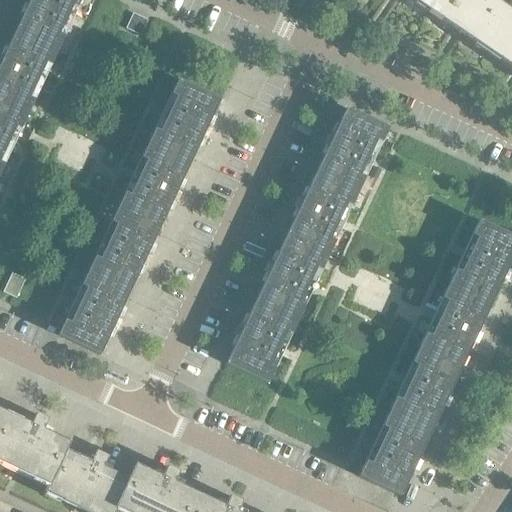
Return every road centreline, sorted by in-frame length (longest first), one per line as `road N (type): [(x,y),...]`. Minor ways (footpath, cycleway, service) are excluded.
road 1 (residential): [(145,410),(317,41)]
road 2 (residential): [(362,511),(145,410)]
road 3 (residential): [(511,130),(317,41)]
road 4 (residential): [(145,410),(0,343)]
